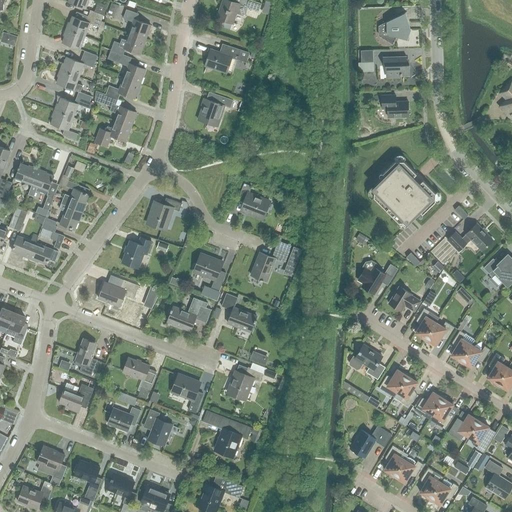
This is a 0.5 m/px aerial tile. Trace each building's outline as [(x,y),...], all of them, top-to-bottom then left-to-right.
[(86,9),(88,0),(69,0),(68,2),(86,9)] [(230,29),(233,23),(236,25),(236,24),(233,23),(236,12),(242,15),(245,13),(247,8),(259,12),(261,4),(251,0),(229,0),(229,1),(226,0),(221,0),(215,17),(223,20),(221,26),(230,29)] [(265,1),(263,9),(268,11),(271,3),(265,1)] [(119,6),(111,3),(107,14),(115,18),(119,6)] [(146,40),(151,26),(136,20),(139,14),(126,9),(123,18),(133,22),(129,34),(146,40)] [(101,21),(103,15),(90,10),(88,16),(101,21)] [(406,12),(380,25),(380,30),(379,30),(380,30),(381,36),(392,42),(395,37),(408,40),(412,30),(406,12)] [(99,27),(101,21),(88,16),(86,22),(72,17),(70,23),(68,23),(66,29),(85,36),(90,23),(99,27)] [(80,49),(85,36),(66,29),(63,36),(65,36),(62,43),(80,49)] [(6,43),(9,34),(3,32),(0,42),(6,43)] [(140,54),(146,40),(129,34),(126,40),(121,38),(119,44),(114,42),(111,50),(123,55),(125,49),(140,54)] [(249,53),(240,50),(227,46),(224,55),(211,50),(206,67),(225,74),(231,57),(246,62),(249,53)] [(131,58),(123,55),(111,50),(108,59),(127,66),(123,78),(140,84),(146,70),(129,64),(131,58)] [(373,71),(372,50),(360,50),(360,62),(358,62),(358,72),(373,71)] [(95,62),(98,56),(84,51),(82,57),(95,62)] [(93,67),(95,62),(82,57),(80,62),(66,57),(64,64),(62,63),(60,70),(79,77),(84,64),(93,67)] [(400,76),(409,76),(409,65),(406,65),(406,57),(382,57),(383,66),(385,66),(386,74),(400,74),(400,76)] [(76,83),(79,77),(60,70),(57,76),(59,77),(57,83),(78,92),(79,91),(80,92),(82,86),(76,83)] [(135,99),(140,84),(123,78),(119,89),(109,86),(106,94),(118,99),(120,93),(135,99)] [(500,106),(511,118),(511,81),(501,93),(507,100),(500,106)] [(92,96),(80,92),(79,91),(78,92),(76,97),(90,102),(92,96)] [(118,99),(106,94),(105,95),(96,91),(95,101),(103,104),(111,107),(110,111),(117,114),(114,121),(131,127),(137,113),(120,106),(120,107),(115,105),(118,99)] [(205,99),(198,120),(218,126),(224,106),(230,108),(233,100),(217,95),(210,92),(207,100),(205,99)] [(388,117),(409,117),(408,102),(396,102),(395,95),(382,95),(382,109),(387,109),(388,117)] [(90,102),(76,97),(74,103),(61,97),(58,104),(57,104),(54,110),(73,117),(78,104),(91,109),(92,103),(90,102)] [(68,130),(73,117),(54,110),(52,117),(53,117),(51,124),(64,129),(62,135),(76,140),(78,134),(68,130)] [(87,129),(89,124),(82,121),(80,127),(87,129)] [(126,141),(131,127),(114,121),(112,128),(107,126),(106,131),(100,128),(95,142),(107,147),(111,136),(126,141)] [(6,181),(0,178),(0,176),(10,151),(0,147),(0,197),(1,194),(6,181)] [(374,189),(374,197),(402,227),(419,210),(422,214),(435,201),(435,193),(404,161),(395,161),(383,173),(386,177),(374,189)] [(31,185),(38,169),(33,167),(32,168),(20,164),(15,179),(31,185)] [(74,168),(68,166),(64,176),(70,178),(74,168)] [(48,191),(54,176),(42,172),(42,171),(38,169),(31,185),(27,194),(33,197),(37,187),(48,191)] [(7,196),(12,183),(6,181),(1,194),(7,196)] [(83,213),(85,207),(84,207),(89,195),(84,193),(79,191),(81,186),(68,181),(66,187),(73,190),(70,197),(64,194),(60,204),(67,206),(83,213)] [(261,220),(269,200),(249,192),(251,186),(244,184),(238,200),(245,203),(241,212),(261,220)] [(48,211),(53,198),(48,195),(43,209),(48,211)] [(179,211),(181,204),(166,198),(163,206),(153,202),(147,222),(166,229),(173,209),(179,211)] [(83,213),(67,206),(60,204),(58,209),(65,212),(60,223),(70,227),(70,228),(75,230),(79,218),(80,218),(83,213)] [(459,205),(454,210),(463,220),(468,215),(459,205)] [(14,229),(22,210),(16,208),(9,227),(14,229)] [(20,231),(25,218),(27,212),(22,210),(14,229),(20,231)] [(54,232),(57,226),(55,226),(56,222),(45,217),(42,227),(54,232)] [(477,224),(466,234),(461,238),(455,232),(447,240),(458,251),(466,244),(466,243),(471,239),(482,251),(493,240),(477,224)] [(369,239),(359,233),(355,239),(365,246),(369,239)] [(35,243),(38,236),(33,234),(30,241),(18,236),(14,246),(12,251),(24,256),(23,256),(29,259),(35,243)] [(59,249),(64,236),(59,234),(54,247),(59,249)] [(147,255),(151,242),(140,237),(138,244),(130,241),(122,263),(138,269),(144,254),(147,255)] [(168,246),(158,242),(156,248),(166,252),(168,246)] [(58,252),(52,250),(35,243),(29,259),(35,261),(35,260),(47,265),(49,260),(54,262),(58,252)] [(285,263),(289,251),(276,246),(272,257),(259,252),(251,275),(267,281),(275,259),(285,263)] [(287,263),(284,273),(291,276),(295,266),(302,250),(294,247),(287,263)] [(202,253),(194,273),(214,281),(211,288),(219,291),(226,273),(218,270),(222,261),(202,253)] [(410,253),(406,257),(415,267),(420,262),(410,253)] [(497,286),(503,281),(507,285),(511,280),(511,259),(508,255),(499,264),(493,258),(483,268),(492,277),(490,279),(497,286)] [(384,274),(375,268),(377,264),(371,261),(365,262),(362,267),(365,268),(358,280),(364,283),(362,287),(374,294),(381,282),(387,286),(398,269),(390,264),(384,274)] [(435,281),(430,278),(429,281),(428,280),(424,286),(429,289),(435,281)] [(134,299),(139,286),(123,280),(120,288),(104,282),(98,298),(120,307),(124,295),(134,299)] [(399,286),(388,303),(401,311),(405,305),(414,311),(421,301),(411,295),(412,294),(399,286)] [(151,287),(149,292),(158,296),(161,290),(151,287)] [(461,287),(457,292),(470,305),(474,300),(461,287)] [(210,291),(207,297),(216,301),(219,294),(210,291)] [(250,332),(256,316),(234,307),(238,298),(226,294),(221,306),(232,311),(227,323),(250,332)] [(427,297),(424,302),(430,306),(433,300),(427,297)] [(211,310),(206,308),(207,303),(194,298),(188,312),(174,306),(167,322),(190,331),(195,319),(206,323),(211,310)] [(0,331),(5,333),(13,312),(1,308),(0,310),(0,331)] [(420,326),(415,333),(419,336),(420,337),(422,339),(423,340),(424,341),(436,323),(439,318),(433,314),(424,308),(416,320),(416,321),(416,320),(421,323),(420,326)] [(20,344),(28,325),(23,323),(25,317),(13,312),(5,333),(14,337),(12,341),(20,344)] [(463,320),(457,329),(459,331),(459,330),(460,331),(466,322),(463,320)] [(436,323),(424,341),(426,342),(428,342),(430,343),(432,343),(436,346),(442,336),(447,339),(446,339),(447,340),(454,327),(445,322),(442,326),(436,323)] [(475,340),(460,331),(459,330),(459,331),(452,343),(452,342),(457,345),(451,355),(455,358),(456,359),(457,361),(459,362),(460,363),(471,345),(475,340)] [(91,375),(97,360),(91,358),(96,345),(83,340),(76,359),(83,361),(79,371),(91,375)] [(359,369),(363,363),(369,367),(366,372),(377,379),(384,367),(378,363),(382,356),(363,345),(356,357),(353,355),(348,362),(349,365),(357,370),(359,369)] [(467,365),(471,368),(478,358),(482,361),(482,362),(490,350),(484,346),(481,351),(471,345),(460,363),(462,364),(463,365),(465,365),(467,365)] [(267,363),(271,353),(255,347),(251,357),(267,363)] [(497,386),(508,368),(502,364),(505,359),(496,353),(488,365),(488,366),(489,365),(494,368),(487,378),(492,381),(493,382),(494,384),(495,385),(497,386)] [(156,372),(149,369),(150,366),(128,357),(123,372),(144,380),(138,396),(146,399),(149,390),(156,372)] [(260,382),(262,374),(239,365),(236,372),(234,372),(227,392),(246,399),(254,379),(260,382)] [(504,388),(508,391),(511,384),(511,370),(508,368),(497,386),(498,387),(500,387),(502,388),(504,388)] [(275,372),(266,369),(263,375),(273,379),(275,372)] [(386,376),(378,388),(388,394),(394,397),(397,393),(408,374),(407,373),(405,373),(403,372),(401,372),(397,370),(393,377),(391,379),(386,376)] [(196,413),(203,394),(196,391),(199,382),(179,374),(172,393),(192,400),(188,410),(196,413)] [(397,393),(394,397),(400,401),(409,407),(417,395),(416,395),(411,392),(417,382),(413,380),(412,378),(411,377),(410,375),(408,374),(397,393)] [(367,400),(371,394),(347,379),(343,385),(367,400)] [(88,404),(92,392),(94,388),(82,384),(78,394),(76,393),(78,387),(67,383),(59,403),(72,408),(71,410),(78,413),(82,402),(88,404)] [(429,420),(444,397),(442,396),(441,395),(439,395),(437,394),(433,392),(427,402),(422,399),(422,398),(414,410),(423,416),(429,420)] [(376,400),(371,397),(367,403),(372,406),(376,400)] [(429,420),(435,424),(445,429),(452,417),(452,418),(447,414),(453,405),(449,402),(448,400),(447,399),(445,398),(444,397),(429,420)] [(135,426),(141,410),(132,407),(129,414),(114,408),(108,424),(127,432),(130,424),(135,426)] [(166,445),(173,426),(157,420),(159,413),(150,409),(145,423),(154,426),(149,439),(166,445)] [(242,437),(247,439),(252,427),(207,410),(202,421),(222,429),(215,446),(214,449),(234,457),(242,437)] [(457,421),(457,420),(456,419),(447,433),(460,441),(464,434),(468,437),(480,419),(478,418),(476,417),(474,417),(472,417),(468,414),(462,424),(457,421)] [(482,437),(489,427),(484,424),(483,423),(482,421),(481,420),(480,419),(468,437),(478,443),(476,447),(481,450),(488,439),(487,440),(482,437)] [(501,426),(500,429),(507,434),(510,430),(502,425),(501,426)] [(265,431),(253,426),(250,433),(262,438),(265,431)] [(350,449),(365,458),(374,440),(384,447),(392,435),(377,426),(371,436),(361,430),(350,449)] [(389,463),(384,470),(388,472),(389,474),(390,476),(392,477),(393,478),(405,460),(408,455),(402,451),(392,445),(385,457),(385,458),(385,457),(390,460),(389,463)] [(61,479),(66,467),(61,464),(64,455),(54,451),(54,450),(44,446),(41,453),(42,453),(39,463),(55,469),(53,476),(61,479)] [(481,454),(475,450),(470,458),(476,462),(481,454)] [(481,471),(490,457),(483,453),(474,466),(481,471)] [(454,459),(447,455),(443,461),(450,466),(454,459)] [(405,460),(393,478),(395,479),(397,479),(398,480),(400,480),(404,483),(411,473),(415,476),(415,477),(423,464),(417,461),(416,463),(414,462),(414,461),(409,458),(408,457),(407,457),(405,460)] [(93,502),(102,480),(96,477),(100,467),(80,460),(74,476),(90,482),(84,498),(90,501),(93,502)] [(492,492),(504,499),(506,495),(509,494),(511,491),(511,488),(511,485),(511,483),(499,475),(503,469),(489,460),(485,468),(494,473),(485,487),(486,488),(485,489),(486,491),(490,493),(492,492)] [(457,461),(454,466),(460,470),(463,465),(457,461)] [(424,485),(420,492),(424,495),(425,496),(426,498),(427,499),(429,500),(440,482),(443,477),(428,467),(420,480),(421,479),(426,482),(424,485)] [(131,507),(136,494),(130,492),(134,482),(124,478),(124,477),(114,473),(111,480),(112,481),(109,490),(125,497),(123,503),(131,507)] [(215,511),(216,511),(224,492),(239,498),(244,487),(216,476),(212,488),(205,485),(197,505),(215,511)] [(440,482),(429,500),(430,501),(432,502),(434,502),(436,502),(440,505),(446,495),(451,498),(451,499),(458,487),(453,483),(452,484),(443,478),(441,482),(440,482)] [(41,500),(47,502),(54,485),(45,481),(40,492),(23,486),(17,502),(37,509),(41,500)] [(165,503),(169,493),(149,485),(142,504),(141,509),(147,511),(149,507),(161,511),(169,511),(172,505),(165,503)] [(85,511),(90,501),(84,498),(81,497),(77,509),(60,502),(56,511),(85,511)] [(483,511),(487,506),(473,497),(469,504),(474,507),(470,511),(483,511)] [(250,501),(241,499),(239,507),(247,509),(250,501)]
